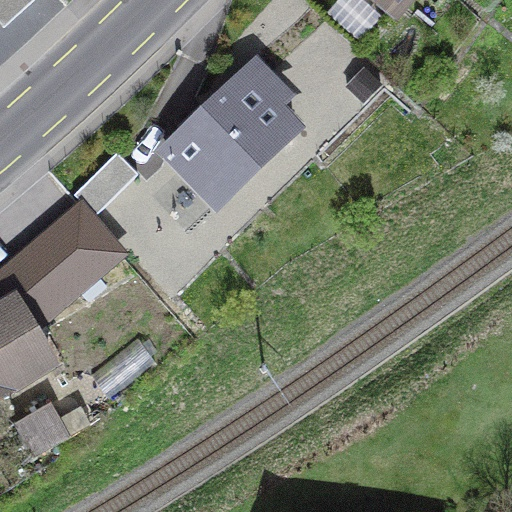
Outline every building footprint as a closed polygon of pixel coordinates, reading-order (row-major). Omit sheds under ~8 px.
[(0,0),(0,24),(3,28),(32,0),(0,0)] [(386,0),(396,8),(403,0),(386,0)] [(187,128),(166,150),(215,202),(289,131),(267,108),(278,98),(249,68),(200,116),(197,114),(185,126),(187,128)] [(136,174),(117,151),(70,191),(90,213),(136,174)] [(0,306),(0,344),(21,379),(47,363),(10,301),(0,306)] [(0,391),(21,379),(0,344),(0,391)]
